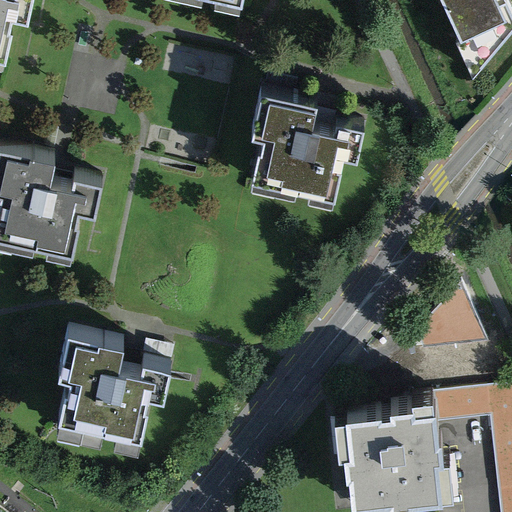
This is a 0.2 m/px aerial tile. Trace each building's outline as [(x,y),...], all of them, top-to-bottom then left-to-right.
[(27,0),(0,0),(0,57),(1,57),(9,20),(5,20),(7,7),(25,11),(27,0)] [(440,0),(470,66),(511,15),(511,11),(507,0),(440,0)] [(361,117),(333,111),(330,123),(307,118),(312,94),(256,82),(247,126),(259,128),(256,142),(254,142),(246,179),(330,196),(338,159),(334,158),(337,146),(354,149),(361,117)] [(109,169),(80,163),(77,175),(55,170),(60,146),(4,134),(0,152),(0,178),(7,180),(4,194),(1,194),(0,199),(0,231),(78,248),(85,211),(82,210),(84,198),(102,201),(109,169)] [(179,357),(151,351),(148,363),(125,359),(130,334),(74,323),(65,366),(77,368),(74,383),(72,382),(64,419),(148,436),(156,399),(152,398),(155,386),(172,390),(179,357)] [(346,405),(353,464),(358,463),(362,499),(459,487),(451,427),(448,428),(443,390),(400,395),(401,401),(390,403),(390,400),(346,405)]
